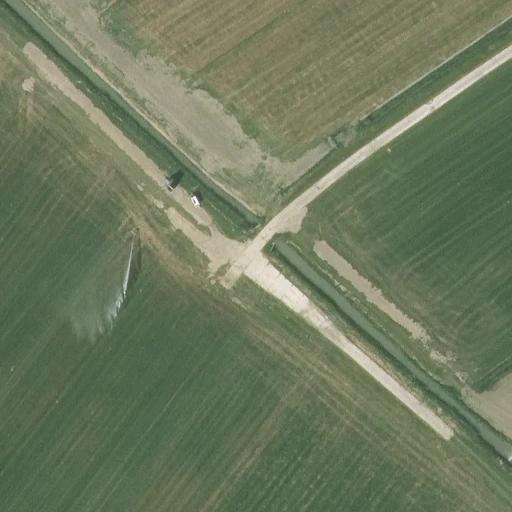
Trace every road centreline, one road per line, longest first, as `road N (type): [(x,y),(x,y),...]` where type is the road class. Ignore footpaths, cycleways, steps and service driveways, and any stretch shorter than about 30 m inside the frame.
road 1 (track): [(0,23),(247,259),(275,224),(389,132),(511,49)]
road 2 (track): [(511,493),(247,259),(224,286)]
